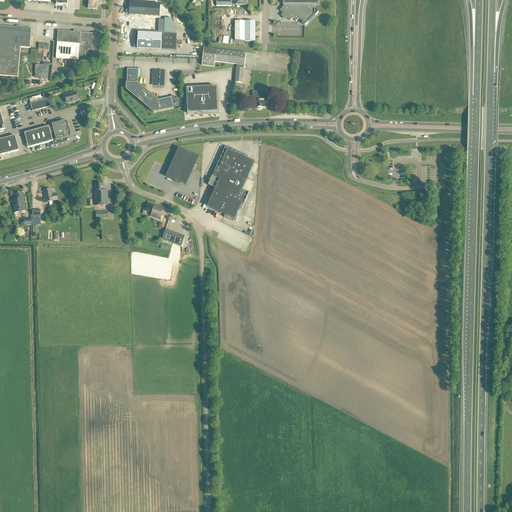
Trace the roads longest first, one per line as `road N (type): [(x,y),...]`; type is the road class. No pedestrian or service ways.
road 1 (motorway): [(480,511),(490,74)]
road 2 (motorway): [(476,104),(467,511)]
road 3 (unclassified): [(208,511),(200,244),(177,207),(130,185),(122,161)]
road 4 (primary): [(366,131),(511,133)]
road 5 (primary): [(511,126),(367,119)]
road 6 (primary): [(167,134),(302,124)]
